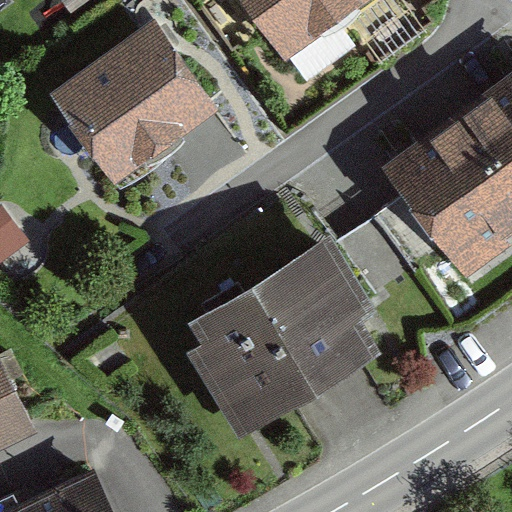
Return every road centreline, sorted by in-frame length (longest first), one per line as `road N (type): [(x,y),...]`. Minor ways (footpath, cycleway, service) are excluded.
road 1 (residential): [(485,0),(493,12),(186,235)]
road 2 (tertiary): [(332,511),(511,400)]
